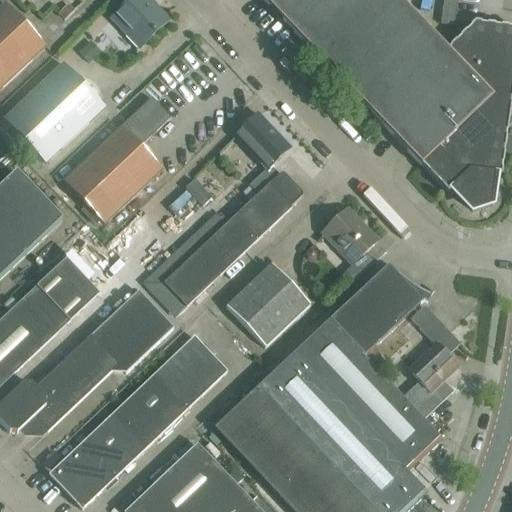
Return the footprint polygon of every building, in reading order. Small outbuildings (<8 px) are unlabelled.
[(133,0),(111,21),(139,50),(168,22),(146,0),(133,0)] [(261,0),(304,45),(369,113),(420,167),(447,195),(451,191),(471,212),(490,206),(494,177),(499,178),(511,87),(511,31),(474,26),(446,52),(396,0),(261,0)] [(0,90),(45,49),(4,5),(0,8),(0,90)] [(79,79),(76,81),(62,67),(4,122),(45,165),(103,110),(96,103),(99,100),(101,94),(100,87),(97,82),(92,78),(85,77),(79,79)] [(104,227),(162,172),(140,149),(170,120),(151,100),(62,184),(104,227)] [(270,169),(280,159),(290,150),(257,116),(233,138),(265,172),(270,169)] [(270,169),(265,172),(249,187),(258,197),(163,286),(186,309),(291,210),(291,209),(303,197),(281,174),(278,177),(270,169)] [(0,189),(0,281),(61,223),(16,175),(0,189)] [(174,219),(179,227),(211,203),(194,179),(153,208),(165,225),(174,219)] [(365,255),(377,243),(347,211),(321,236),(351,267),(343,275),(352,284),(373,264),(365,255)] [(105,234),(112,246),(131,235),(123,223),(105,234)] [(65,262),(0,322),(0,388),(98,297),(65,262)] [(309,308),(270,267),(225,309),(264,350),(309,308)] [(328,324),(363,359),(423,303),(427,305),(433,293),(432,292),(430,296),(420,291),(414,287),(396,273),(390,268),(388,270),(387,268),(328,324)] [(117,367),(125,375),(173,330),(137,293),(89,338),(117,367)] [(328,324),(327,324),(293,356),(406,477),(406,476),(441,443),(422,422),(451,395),(442,385),(457,371),(431,343),(444,330),(424,309),(410,322),(434,348),(407,373),(418,385),(400,401),(362,360),(363,359),(328,324)] [(0,407),(0,426),(9,435),(17,435),(33,420),(47,434),(117,367),(89,338),(35,391),(31,386),(22,386),(0,407)] [(193,340),(112,417),(145,452),(226,375),(193,340)] [(293,356),(258,389),(326,462),(373,511),(408,511),(425,496),(406,476),(406,477),(293,356)] [(326,462),(258,389),(214,430),(283,503),(326,462)] [(112,417),(48,477),(81,511),(145,452),(112,417)] [(209,511),(235,488),(196,448),(127,511),(209,511)] [(373,511),(326,462),(283,503),(291,511),(373,511)] [(257,511),(235,488),(209,511),(257,511)]
